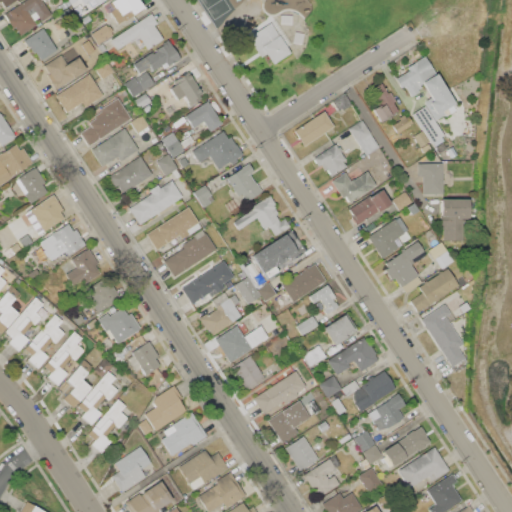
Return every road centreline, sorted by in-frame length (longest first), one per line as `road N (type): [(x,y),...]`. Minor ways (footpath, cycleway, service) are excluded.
road 1 (residential): [(177,0),(511,511)]
road 2 (secondary): [(294,511),(0,58)]
road 3 (residential): [(263,131),(416,33)]
road 4 (residential): [(0,380),(93,511)]
road 5 (residential): [(343,80),(423,205)]
